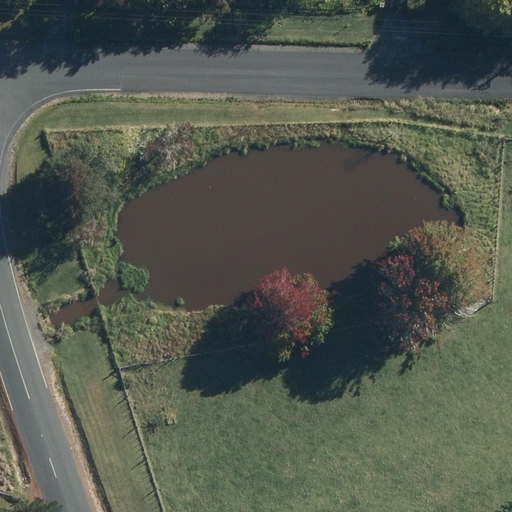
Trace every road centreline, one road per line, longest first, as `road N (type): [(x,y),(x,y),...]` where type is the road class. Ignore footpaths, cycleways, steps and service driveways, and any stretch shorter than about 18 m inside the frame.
road 1 (unclassified): [(0,54),(511,64)]
road 2 (unclassified): [(78,511),(0,273)]
